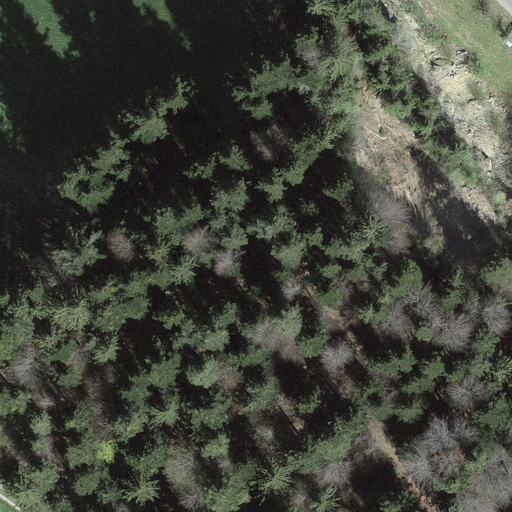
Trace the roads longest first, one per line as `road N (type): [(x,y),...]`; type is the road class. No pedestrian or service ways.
road 1 (track): [(0,163),(86,213),(361,406),(435,511)]
road 2 (track): [(511,57),(476,58),(455,47),(412,0)]
